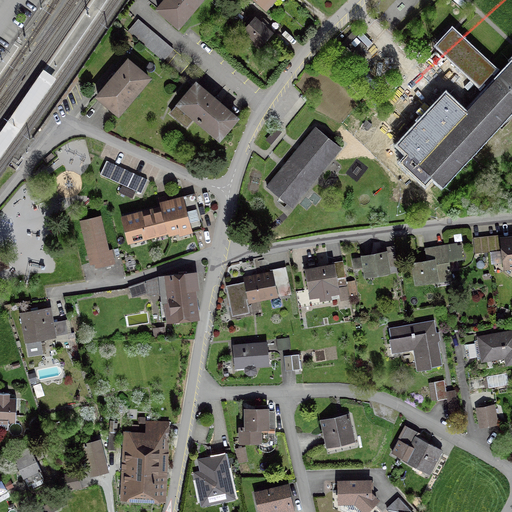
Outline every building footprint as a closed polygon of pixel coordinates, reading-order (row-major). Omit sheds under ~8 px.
[(200,0),(165,0),(158,9),(178,26),(200,0)] [(234,19),(240,24),(248,17),(242,11),(234,19)] [(259,45),(272,31),(257,18),(244,32),(259,45)] [(146,46),(156,34),(138,20),(129,31),(146,46)] [(483,81),(489,86),(418,163),(443,186),(511,111),(511,61),(496,78),(491,73),(494,69),(452,30),(438,46),(480,84),(483,81)] [(173,49),(156,34),(146,46),(163,60),(173,49)] [(128,61),(98,96),(118,113),(148,78),(128,61)] [(44,69),(0,133),(0,153),(55,76),(44,69)] [(193,116),(219,138),(237,118),(196,84),(171,113),(186,126),(193,117),(192,116),(193,116)] [(319,158),(326,164),(340,147),(316,127),(301,146),(304,149),(301,154),(297,151),(287,164),(290,167),(286,171),(283,168),(267,187),(291,207),(305,190),(297,184),(319,158)] [(107,161),(100,174),(141,193),(147,179),(107,161)] [(204,229),(194,194),(160,202),(161,206),(123,216),(128,234),(144,230),(146,236),(178,228),(180,235),(204,229)] [(95,262),(97,267),(114,263),(111,250),(107,251),(99,217),(82,221),(91,262),(95,262)] [(475,239),(476,254),(501,252),(500,237),(497,237),(491,238),(482,238),(475,239)] [(506,267),(511,266),(511,238),(503,239),(506,267)] [(458,269),(457,260),(463,259),(461,246),(457,246),(457,244),(431,248),(432,254),(426,255),(428,262),(413,264),(414,264),(417,283),(438,279),(437,277),(451,275),(450,270),(458,269)] [(380,250),(380,253),(363,256),(364,257),(354,259),(355,267),(365,265),(367,275),(388,272),(385,249),(380,250)] [(388,252),(390,266),(398,265),(395,251),(388,252)] [(306,270),(311,297),(321,296),(320,288),(340,285),(340,288),(338,288),(340,299),(348,298),(343,261),(332,262),(333,265),(306,270)] [(163,320),(169,319),(169,318),(193,315),(190,288),(197,287),(196,272),(159,276),(130,286),(133,294),(147,290),(148,294),(161,292),(162,301),(161,302),(163,320)] [(246,299),(250,298),(250,300),(276,295),(271,274),(246,279),(247,281),(227,286),(232,308),(248,304),(246,299)] [(356,294),(362,293),(359,280),(354,281),(356,294)] [(22,313),(29,356),(43,353),(40,338),(55,335),(50,308),(22,313)] [(389,328),(392,343),(402,341),(403,346),(418,343),(422,368),(440,365),(433,322),(391,329),(390,328),(389,328)] [(508,363),(511,362),(511,331),(480,338),(483,359),(507,356),(508,363)] [(284,337),(277,338),(277,345),(290,343),(289,335),(284,336),(284,337)] [(233,346),(235,363),(246,362),(247,371),(249,373),(253,373),(255,370),(255,365),(269,364),(267,343),(233,346)] [(299,354),(284,356),(286,370),(300,369),(299,354)] [(447,398),(444,380),(435,381),(438,400),(447,398)] [(0,428),(8,429),(8,422),(16,422),(17,398),(9,398),(9,393),(0,392),(0,428)] [(481,425),(496,423),(493,403),(478,406),(481,425)] [(267,409),(246,409),(246,427),(240,427),(241,441),(260,441),(259,428),(275,427),(275,412),(267,412),(267,409)] [(354,437),(349,417),(347,417),(347,419),(336,421),(335,418),(321,421),(326,443),(354,437)] [(146,433),(143,500),(156,500),(156,497),(164,497),(166,474),(165,474),(168,425),(146,424),(146,433)] [(117,432),(109,432),(108,449),(116,450),(117,432)] [(129,496),(129,499),(143,500),(146,433),(126,432),(125,457),(126,458),(125,468),(124,468),(122,496),(129,496)] [(418,459),(432,467),(440,452),(427,445),(429,442),(417,436),(412,446),(400,440),(393,452),(405,458),(404,460),(405,460),(415,465),(418,459)] [(99,441),(84,444),(92,474),(106,470),(99,441)] [(41,469),(30,446),(21,451),(23,456),(15,459),(23,477),(25,476),(29,484),(42,477),(39,471),(41,469)] [(202,496),(214,494),(216,495),(217,500),(233,497),(224,456),(200,461),(204,476),(198,477),(202,496)] [(76,472),(61,475),(65,490),(79,487),(76,472)] [(369,481),(339,482),(340,502),(355,501),(366,511),(377,500),(370,493),(369,481)] [(286,487),(257,494),(261,511),(290,504),(286,487)] [(390,511),(411,511),(398,498),(387,508),(390,511)] [(48,511),(50,511),(57,508),(53,501),(45,506),(48,511)]
